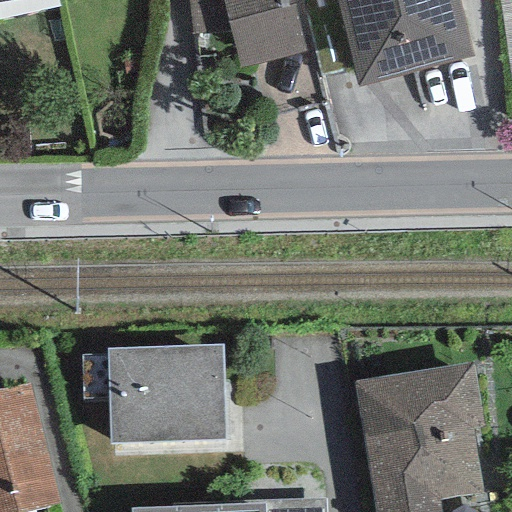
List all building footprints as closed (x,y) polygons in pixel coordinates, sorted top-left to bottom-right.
[(302,0),(187,0),(191,36),(230,31),(240,69),(314,50),(302,0)] [(337,0),(360,87),(474,58),(458,0),(337,0)] [(222,345),(107,349),(110,445),(225,441),(222,345)] [(354,382),(374,511),(439,511),(438,500),(482,493),(472,430),(483,428),(472,363),(354,382)] [(30,384),(0,391),(0,511),(23,511),(62,502),(30,384)] [(238,504),(130,508),(130,511),(325,511),(325,498),(238,501),(238,504)]
